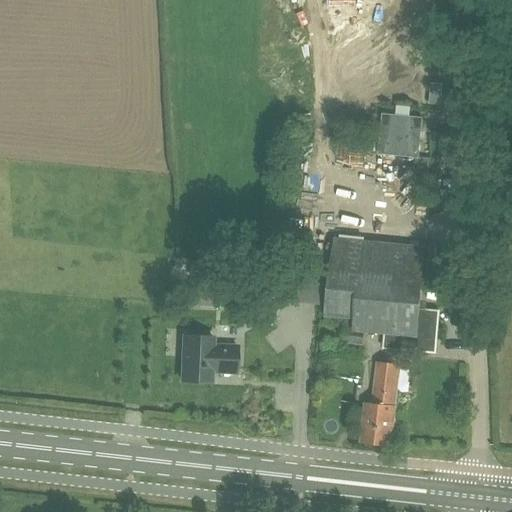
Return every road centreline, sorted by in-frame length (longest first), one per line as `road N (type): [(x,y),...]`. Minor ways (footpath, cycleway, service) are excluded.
road 1 (secondary): [(0,444),(486,502)]
road 2 (unclassified): [(486,502),(464,67)]
